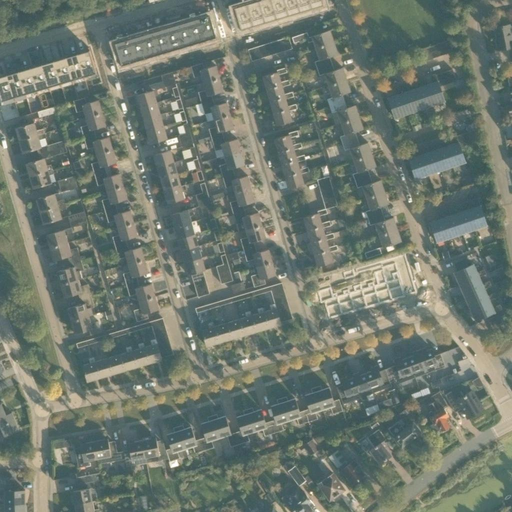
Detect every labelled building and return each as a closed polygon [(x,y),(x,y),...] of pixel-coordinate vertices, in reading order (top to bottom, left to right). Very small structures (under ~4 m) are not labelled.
[(258,0),(247,4),(248,6),(253,26),(256,25),(256,26),(264,23),(266,27),(265,23),(259,3),(258,0),(257,0),(258,0)] [(259,0),(258,0),(259,3),(265,23),(268,22),(276,20),(277,24),(278,23),(277,19),(271,0),(259,0)] [(271,0),(277,19),(279,18),(279,19),(288,16),(289,20),(290,20),(289,16),(283,0),(271,0)] [(283,0),(289,16),(291,15),(300,13),(301,17),(302,16),(300,12),(296,0),(283,0)] [(296,0),(300,12),(303,12),(311,9),(312,13),(313,13),(312,9),(309,0),(296,0)] [(309,0),(312,9),(315,8),(323,6),(324,10),(325,9),(322,0),(309,0)] [(234,4),(233,5),(234,7),(241,30),(242,34),(243,34),(242,30),(244,29),(253,26),(254,31),(255,30),(253,26),(248,6),(247,4),(246,1),(245,1),(246,4),(235,7),(234,4)] [(209,15),(198,18),(199,21),(205,41),(207,40),(215,38),(217,42),(218,41),(209,12),(208,12),(209,15)] [(197,18),(186,22),(187,24),(193,44),(195,43),(195,44),(204,41),(205,45),(206,45),(205,41),(199,21),(198,18),(197,15),(196,16),(197,18)] [(185,22),(174,25),(175,28),(181,48),(184,47),(192,45),(193,49),(194,48),(193,44),(187,24),(186,22),(185,19),(185,22)] [(174,25),(163,29),(164,31),(169,51),(172,50),(172,51),(180,48),(181,52),(182,52),(181,48),(175,28),(174,25),(174,22),(173,23),(174,25)] [(162,29),(151,32),(152,35),(158,55),(160,54),(169,51),(170,56),(171,55),(169,51),(164,31),(163,29),(162,26),(161,26),(162,29)] [(503,28),(503,26),(494,27),(497,42),(496,42),(498,50),(508,48),(510,61),(511,60),(511,34),(511,33),(511,26),(510,27),(510,26),(503,28)] [(150,32),(139,36),(140,38),(146,58),(148,57),(157,55),(158,59),(159,59),(158,55),(152,35),(151,32),(150,29),(149,30),(150,32)] [(334,42),(330,30),(312,36),(309,37),(307,33),(292,38),(294,43),(307,39),(308,42),(313,41),(316,48),(334,42)] [(138,36),(128,39),(128,42),(134,62),(137,61),(145,58),(146,62),(147,62),(146,58),(140,38),(139,36),(138,33),(138,36)] [(115,40),(114,40),(115,42),(122,66),(123,69),(124,69),(122,65),(125,64),(133,62),(135,66),(134,62),(128,42),(128,39),(127,36),(126,37),(127,39),(116,43),(115,40)] [(282,39),(286,50),(292,48),(288,37),(282,39)] [(280,52),(286,50),(282,39),(277,41),(280,52)] [(454,51),(450,40),(444,42),(448,53),(454,51)] [(275,54),(280,52),(277,41),(271,43),(275,54)] [(317,69),(332,64),(330,57),(338,54),(334,42),(316,48),(320,60),(315,62),(317,69)] [(448,53),(444,42),(439,44),(443,55),(448,53)] [(269,56),(275,54),(271,43),(265,44),(269,56)] [(263,58),(269,56),(265,44),(259,46),(263,58)] [(443,55),(439,44),(433,45),(437,57),(443,55)] [(437,57),(433,45),(427,47),(431,59),(437,57)] [(257,60),(263,58),(259,46),(254,48),(257,60)] [(431,59),(427,47),(422,49),(426,61),(431,59)] [(89,50),(78,53),(79,56),(85,77),(96,74),(97,77),(98,77),(89,48),(88,48),(89,50)] [(252,61),(257,60),(254,48),(248,50),(252,61)] [(77,54),(66,57),(67,60),(73,80),(84,77),(85,81),(86,80),(85,77),(79,56),(78,53),(77,51),(76,51),(77,54)] [(65,57),(54,60),(55,64),(61,84),(72,81),(73,84),(74,84),(73,80),(67,60),(66,57),(65,55),(65,57)] [(54,61),(43,64),(44,67),(50,87),(60,84),(62,88),(62,87),(61,84),(55,64),(54,60),(54,58),(53,58),(54,61)] [(42,64),(31,67),(32,70),(38,91),(49,88),(50,91),(51,91),(50,87),(44,67),(43,64),(42,62),(41,62),(42,64)] [(203,83),(219,78),(216,65),(204,69),(202,64),(191,67),(194,78),(201,76),(203,83)] [(328,86),(346,80),(342,68),(334,71),(332,64),(317,69),(320,76),(324,74),(328,86)] [(30,68),(19,71),(20,74),(26,94),(37,91),(38,95),(39,94),(38,91),(32,70),(31,67),(30,65),(29,65),(30,68)] [(18,71),(7,74),(8,77),(14,98),(25,94),(26,98),(27,98),(26,94),(20,74),(19,71),(18,68),(18,69),(18,71)] [(281,84),(281,82),(278,75),(286,72),(285,68),(276,70),(277,72),(262,77),(266,89),(281,84)] [(456,81),(452,69),(446,71),(450,83),(456,81)] [(450,83),(446,71),(441,73),(444,85),(450,83)] [(0,96),(2,101),(3,105),(4,105),(3,101),(14,98),(15,102),(15,101),(14,98),(8,77),(7,74),(7,72),(6,72),(7,75),(0,76),(0,96)] [(163,82),(174,78),(173,72),(161,76),(163,82)] [(444,85),(441,73),(436,75),(437,78),(438,81),(440,86),(444,85)] [(440,86),(438,81),(437,78),(436,75),(435,74),(430,75),(432,80),(433,79),(434,83),(426,86),(432,105),(437,103),(437,104),(445,102),(444,101),(445,100),(440,86)] [(174,78),(163,82),(164,88),(176,84),(174,78)] [(201,104),(213,100),(211,95),(223,91),(219,78),(203,83),(205,91),(198,93),(201,104)] [(432,105),(426,86),(423,78),(418,79),(420,84),(421,83),(422,87),(414,90),(420,109),(425,107),(425,108),(432,106),(432,105)] [(285,96),(284,94),(282,87),(290,84),(288,80),(281,82),(281,84),(266,89),(269,101),(285,96)] [(330,106),(345,101),(342,95),(350,92),(346,80),(328,86),(332,98),(328,100),(330,106)] [(414,90),(411,82),(406,83),(408,88),(409,88),(410,91),(402,94),(401,94),(408,113),(413,111),(413,112),(420,110),(420,109),(414,90)] [(408,113),(401,94),(402,94),(399,86),(394,87),(395,92),(397,92),(398,95),(388,98),(394,118),(401,115),(401,117),(408,114),(408,113)] [(140,108),(157,103),(155,96),(158,95),(157,90),(137,96),(140,108)] [(288,109),(287,106),(285,99),(293,96),(292,92),(284,94),(285,96),(269,101),(273,113),(288,109)] [(86,118),(102,113),(98,100),(86,104),(85,99),(74,102),(77,112),(84,110),(86,118)] [(213,100),(201,104),(204,114),(205,115),(212,113),(214,120),(230,115),(226,103),(214,106),(213,100)] [(144,120),(160,115),(159,108),(163,107),(162,101),(157,103),(140,108),(144,120)] [(341,123),(359,117),(355,105),(347,108),(345,101),(330,106),(332,113),(337,112),(341,123)] [(201,104),(195,105),(198,116),(204,114),(201,104)] [(288,109),(273,113),(277,125),(292,121),(289,111),(297,109),(296,104),(287,106),(288,109)] [(55,113),(54,107),(38,112),(39,118),(55,113)] [(84,138),(95,135),(94,129),(105,126),(102,113),(86,118),(88,125),(81,128),(84,138)] [(147,132),(164,127),(162,120),(167,118),(165,113),(160,115),(144,120),(147,132)] [(212,141),(223,137),(221,131),(234,128),(230,115),(214,120),(216,128),(209,130),(212,141)] [(342,144),(357,139),(355,132),(363,129),(359,117),(341,123),(345,135),(340,137),(342,144)] [(424,121),(413,125),(415,131),(426,127),(424,121)] [(36,131),(34,123),(15,129),(19,141),(45,133),(44,128),(36,131)] [(180,141),(192,138),(187,123),(183,124),(185,133),(178,135),(180,141)] [(164,127),(147,132),(151,144),(168,139),(164,127)] [(293,147),(293,145),(290,137),(298,135),(297,130),(288,133),(289,135),(275,139),(278,151),(293,147)] [(466,145),(472,143),(468,132),(462,134),(466,145)] [(23,153),(41,147),(39,140),(46,137),(45,133),(19,141),(23,153)] [(208,134),(202,135),(204,142),(210,140),(208,134)] [(465,162),(460,147),(459,142),(457,136),(456,134),(451,136),(453,141),(454,140),(455,144),(447,147),(453,166),(457,164),(458,165),(465,163),(465,162)] [(466,145),(462,134),(458,135),(457,136),(459,142),(460,147),(466,145)] [(97,154),(112,150),(109,137),(97,141),(95,135),(84,138),(87,149),(95,147),(97,154)] [(225,143),(223,137),(212,141),(217,159),(224,157),(240,152),(237,139),(225,143)] [(192,138),(180,141),(182,147),(193,144),(192,138)] [(453,166),(447,147),(444,138),(439,140),(441,145),(442,144),(443,148),(435,151),(434,151),(441,170),(445,168),(446,169),(453,167),(453,166)] [(354,161),(371,155),(367,143),(359,146),(357,139),(342,144),(345,150),(349,149),(354,161)] [(65,146),(64,141),(48,145),(49,151),(65,146)] [(297,159),(296,157),(294,150),(302,147),(301,143),(293,145),(293,147),(278,151),(282,163),(297,159)] [(441,170),(434,151),(435,151),(432,143),(427,144),(429,149),(430,148),(431,152),(423,155),(422,155),(429,174),(433,172),(434,173),(441,171),(441,170)] [(67,152),(65,146),(49,151),(51,157),(67,152)] [(429,174),(422,155),(423,155),(420,147),(415,148),(416,153),(418,153),(419,156),(409,159),(415,178),(421,176),(421,178),(429,175),(429,174)] [(95,175),(105,172),(104,166),(116,163),(112,150),(97,154),(99,161),(91,164),(95,175)] [(157,167),(174,162),(171,150),(154,155),(157,167)] [(222,177),(234,174),(232,168),(244,165),(240,152),(224,157),(227,164),(219,166),(222,177)] [(300,171),(300,169),(298,161),(305,159),(304,155),(296,157),(297,159),(282,163),(285,176),(300,171)] [(355,181),(369,176),(367,170),(375,167),(371,155),(354,161),(358,173),(353,175),(355,181)] [(46,166),(44,159),(26,164),(29,176),(52,169),(51,164),(46,166)] [(161,179),(178,174),(176,167),(181,165),(180,161),(174,162),(157,167),(161,179)] [(300,171),(285,176),(289,188),(304,184),(301,174),(309,172),(308,167),(300,169),(300,171)] [(33,188),(51,183),(49,175),(54,174),(52,169),(29,176),(33,188)] [(107,191),(123,187),(119,174),(107,177),(105,172),(95,175),(98,186),(105,184),(107,191)] [(164,191),(181,186),(178,174),(161,179),(164,191)] [(235,179),(234,174),(222,177),(228,195),(235,193),(251,189),(247,176),(235,179)] [(59,187),(75,182),(74,176),(58,181),(59,187)] [(366,198),(384,192),(380,180),(372,183),(369,176),(355,181),(357,188),(362,187),(366,198)] [(319,186),(330,182),(329,177),(317,180),(319,186)] [(75,182),(59,187),(61,192),(77,187),(75,182)] [(330,182),(319,186),(321,192),(332,188),(330,182)] [(197,201),(209,197),(205,183),(200,185),(203,193),(195,195),(197,201)] [(168,203),(185,198),(183,191),(187,190),(185,185),(181,186),(164,191),(168,203)] [(105,212),(116,209),(114,203),(127,199),(123,187),(107,191),(109,199),(102,201),(105,212)] [(332,188),(321,192),(322,197),(334,194),(332,188)] [(233,214),(244,211),(242,205),(255,202),(251,189),(235,193),(237,201),(230,203),(233,214)] [(368,219),(382,214),(380,207),(388,204),(384,192),(366,198),(370,210),(365,212),(368,219)] [(40,212),(65,204),(63,200),(57,202),(54,194),(36,200),(40,212)] [(334,194),(322,197),(324,203),(335,200),(334,194)] [(209,197),(197,201),(199,207),(211,204),(209,197)] [(480,206),(478,198),(473,199),(474,204),(476,204),(477,207),(468,210),(474,229),(479,227),(479,228),(487,226),(486,225),(487,225),(480,206)] [(326,209),(337,206),(335,200),(324,203),(326,209)] [(474,229),(468,210),(465,202),(460,203),(462,208),(464,208),(465,211),(456,214),(455,214),(462,233),(467,231),(467,233),(475,230),(474,229)] [(65,204),(40,212),(43,224),(62,218),(59,211),(66,209),(65,204)] [(462,233),(455,214),(456,214),(453,206),(448,208),(450,212),(451,212),(453,215),(444,218),(450,237),(455,236),(455,237),(463,234),(462,233)] [(118,228),(134,223),(130,211),(118,214),(116,209),(105,212),(108,223),(115,220),(118,228)] [(174,227),(191,222),(189,215),(194,214),(192,209),(171,215),(174,227)] [(322,225),(321,224),(319,216),(327,213),(326,209),(317,211),(317,213),(303,217),(307,229),(322,225)] [(450,237),(444,218),(441,210),(436,212),(438,216),(439,216),(440,219),(430,223),(437,242),(443,240),(443,241),(450,238),(450,237)] [(246,216),(244,211),(233,214),(238,232),(245,230),(262,225),(258,213),(246,216)] [(70,222),(86,218),(84,212),(68,216),(70,222)] [(379,236),(397,230),(393,218),(385,221),(382,214),(368,219),(370,226),(375,224),(379,236)] [(72,228),(72,229),(87,224),(86,218),(70,222),(72,228)] [(343,218),(337,220),(339,227),(346,225),(343,218)] [(178,239),(195,234),(193,228),(198,226),(196,221),(191,222),(174,227),(178,239)] [(325,237),(325,236),(323,228),(331,226),(329,221),(321,224),(322,225),(307,229),(310,242),(325,237)] [(116,248),(127,245),(125,240),(137,236),(134,223),(118,228),(120,235),(112,237),(116,248)] [(243,251),(254,247),(253,242),(265,238),(262,225),(245,230),(247,238),(240,240),(243,251)] [(73,233),(72,229),(72,228),(47,235),(50,248),(68,243),(66,235),(73,233)] [(397,230),(379,236),(383,248),(401,242),(397,230)] [(181,251),(198,246),(196,239),(202,238),(200,232),(195,234),(178,239),(181,251)] [(329,250),(328,248),(326,240),(334,238),(333,233),(325,236),(325,237),(310,242),(314,254),(329,250)] [(69,262),(80,259),(77,249),(70,251),(68,243),(50,248),(54,261),(67,257),(69,262)] [(128,265),(144,260),(140,248),(128,251),(127,245),(116,248),(119,259),(126,257),(128,265)] [(329,250),(314,254),(318,266),(333,262),(330,252),(338,250),(337,245),(328,248),(329,250)] [(184,263),(202,258),(198,246),(181,251),(184,263)] [(256,267),(272,262),(268,250),(256,253),(254,247),(243,251),(246,262),(254,260),(256,267)] [(381,253),(379,248),(364,253),(366,259),(381,253)] [(448,251),(442,253),(444,259),(450,257),(448,251)] [(239,258),(237,252),(228,254),(230,261),(239,258)] [(395,264),(407,260),(405,254),(393,257),(395,264)] [(395,264),(393,257),(381,261),(382,266),(383,268),(395,264)] [(193,280),(204,276),(202,271),(205,270),(202,258),(184,263),(188,275),(191,274),(193,280)] [(61,285),(78,280),(82,279),(80,271),(84,270),(80,259),(69,262),(70,268),(57,272),(61,285)] [(126,285),(137,282),(136,276),(147,273),(144,260),(128,265),(130,272),(123,274),(126,285)] [(397,269),(409,266),(407,260),(395,264),(397,269)] [(370,269),(382,266),(381,261),(368,264),(370,269)] [(254,287),(265,284),(263,278),(276,275),(272,262),(256,267),(258,274),(251,276),(254,287)] [(218,273),(229,269),(227,263),(223,265),(216,267),(218,273)] [(357,273),(370,269),(368,264),(356,268),(357,273)] [(479,277),(486,274),(484,269),(480,271),(480,273),(477,274),(473,264),(454,272),(457,278),(456,278),(459,285),(460,285),(479,277)] [(398,275),(410,272),(409,266),(397,269),(397,272),(398,275)] [(345,278),(358,275),(356,268),(344,272),(345,278)] [(219,278),(231,275),(229,269),(218,273),(219,278)] [(238,280),(245,278),(243,270),(235,272),(238,280)] [(392,300),(387,282),(386,282),(383,270),(375,272),(378,285),(374,286),(380,304),(392,300)] [(332,280),(345,276),(344,272),(331,275),(332,280)] [(400,281),(398,275),(397,272),(393,274),(395,280),(387,282),(392,300),(405,296),(404,295),(416,292),(414,284),(402,287),(400,281)] [(410,272),(398,275),(400,281),(412,278),(410,272)] [(231,275),(219,278),(221,284),(232,281),(231,275)] [(319,284),(332,280),(331,275),(318,279),(319,284)] [(194,286),(206,282),(204,276),(193,280),(194,286)] [(484,289),(491,285),(489,281),(485,283),(485,284),(482,286),(479,277),(460,285),(462,290),(461,290),(464,297),(465,297),(484,289)] [(412,278),(400,281),(402,287),(414,284),(412,278)] [(80,299),(91,296),(88,285),(80,287),(78,280),(61,285),(64,297),(78,294),(80,299)] [(138,301),(154,296),(150,284),(139,287),(137,282),(126,285),(129,296),(136,294),(138,301)] [(196,291),(207,288),(206,282),(194,286),(196,291)] [(245,290),(243,282),(241,282),(236,284),(231,285),(233,293),(245,290)] [(380,304),(374,286),(373,282),(368,284),(369,287),(362,289),(367,307),(380,304)] [(271,292),(284,288),(282,283),(270,286),(271,290),(271,292)] [(367,307),(362,289),(362,290),(361,284),(354,286),(355,292),(350,293),(355,311),(367,307)] [(207,288),(196,291),(198,297),(209,294),(207,288)] [(284,288),(271,292),(273,298),(285,294),(284,288)] [(342,314),(337,297),(333,298),(330,288),(318,291),(321,302),(324,301),(329,318),(342,314)] [(489,301),(497,297),(495,292),(490,294),(491,296),(488,297),(484,289),(465,297),(467,301),(466,302),(469,309),(470,308),(471,309),(489,300),(489,301)] [(355,311),(350,293),(349,290),(343,291),(345,295),(337,297),(342,314),(355,311)] [(285,294),(273,298),(275,303),(275,304),(287,300),(285,294)] [(71,321),(89,316),(93,315),(91,308),(94,307),(91,296),(80,299),(81,305),(67,309),(71,321)] [(154,296),(138,301),(141,309),(133,311),(137,322),(148,319),(146,313),(158,309),(154,296)] [(287,300),(275,304),(276,308),(277,310),(289,306),(287,300)] [(502,309),(500,304),(495,306),(496,308),(493,309),(489,301),(489,300),(471,309),(473,313),(471,313),(475,321),(476,320),(476,321),(494,312),(502,309)] [(268,328),(281,325),(280,323),(278,316),(277,310),(276,308),(275,304),(275,303),(269,305),(271,310),(264,312),(268,328)] [(289,306),(277,310),(278,316),(291,313),(289,306)] [(256,332),(268,328),(264,312),(262,307),(257,309),(259,314),(252,316),(251,316),(256,332)] [(244,336),(256,332),(251,316),(252,316),(250,311),(245,312),(246,317),(239,320),(244,336)] [(291,313),(278,316),(280,323),(293,319),(291,313)] [(491,325),(501,321),(499,315),(488,319),(491,325)] [(91,324),(89,316),(71,321),(75,334),(89,330),(90,336),(101,333),(98,322),(91,324)] [(153,329),(165,325),(163,318),(151,322),(152,326),(153,329)] [(231,339),(244,336),(239,320),(226,323),(231,339)] [(504,326),(501,321),(491,325),(493,330),(504,326)] [(206,347),(219,343),(214,327),(215,327),(213,322),(208,323),(209,328),(202,331),(206,347)] [(219,343),(231,339),(226,323),(215,327),(214,327),(219,343)] [(165,325),(153,329),(154,335),(167,331),(165,325)] [(495,336),(506,331),(504,326),(493,330),(495,336)] [(167,331),(154,335),(155,339),(156,341),(168,337),(167,331)] [(158,347),(170,342),(168,337),(156,341),(157,344),(158,347)] [(160,352),(158,347),(157,344),(156,341),(155,339),(150,340),(152,345),(145,348),(149,364),(162,360),(161,358),(160,352)] [(170,342),(158,347),(160,352),(172,349),(170,342)] [(149,364),(145,348),(143,343),(138,344),(140,349),(132,351),(137,367),(149,364)] [(125,371),(137,367),(132,351),(131,346),(126,348),(127,353),(120,355),(125,371)] [(424,348),(418,350),(427,373),(445,366),(440,353),(434,356),(432,348),(426,351),(424,348)] [(172,349),(160,352),(161,358),(173,355),(172,349)] [(413,355),(407,357),(415,378),(427,373),(418,350),(412,352),(413,355)] [(112,375),(125,371),(120,355),(108,358),(112,375)] [(396,365),(390,367),(395,380),(397,384),(415,378),(407,357),(401,359),(400,356),(394,359),(396,365)] [(100,378),(95,362),(94,357),(89,359),(90,364),(83,366),(88,382),(100,378)] [(100,378),(112,375),(108,358),(95,362),(100,378)] [(372,371),(366,373),(374,393),(391,386),(390,382),(385,369),(379,371),(377,365),(370,368),(372,371)] [(386,369),(385,369),(390,382),(395,380),(390,367),(386,369)] [(359,372),(352,374),(353,377),(361,398),(362,400),(367,398),(366,396),(374,393),(366,373),(360,375),(359,372)] [(342,385),(336,387),(343,404),(361,398),(353,377),(348,379),(347,376),(340,379),(342,385)] [(479,377),(473,381),(478,390),(484,386),(479,377)] [(442,378),(430,382),(432,388),(444,384),(442,378)] [(316,387),(323,408),(331,406),(333,414),(343,411),(339,399),(334,401),(329,387),(322,390),(320,385),(316,387)] [(315,411),(323,408),(316,387),(311,388),(312,393),(305,395),(309,409),(304,410),(308,422),(317,419),(315,411)] [(457,387),(445,395),(455,412),(462,408),(467,418),(483,408),(473,390),(462,396),(457,387)] [(399,402),(395,389),(389,391),(393,404),(399,402)] [(449,426),(450,426),(446,421),(449,419),(443,408),(447,406),(439,392),(430,397),(433,402),(428,405),(432,411),(428,413),(431,416),(430,417),(434,425),(431,426),(435,432),(440,428),(441,431),(442,431),(445,431),(449,429),(449,426)] [(282,398),(289,419),(296,417),(299,425),(308,422),(304,410),(299,412),(295,398),(288,401),(287,396),(282,398)] [(281,422),(289,419),(282,398),(277,399),(278,404),(271,406),(275,420),(270,421),(274,433),(284,430),(281,422)] [(412,410),(406,402),(396,409),(402,418),(412,410)] [(6,415),(1,403),(0,403),(0,435),(18,428),(12,413),(6,415)] [(247,409),(254,430),(262,428),(265,436),(274,433),(270,421),(265,423),(261,409),(254,411),(252,407),(247,409)] [(246,433),(254,430),(247,409),(242,410),(244,415),(237,417),(241,431),(236,432),(240,443),(249,441),(246,433)] [(212,415),(219,437),(227,435),(231,446),(240,443),(236,432),(231,434),(226,416),(218,418),(217,414),(212,415)] [(212,440),(219,437),(212,415),(208,417),(209,421),(202,424),(206,437),(201,439),(204,450),(214,447),(212,440)] [(404,429),(402,426),(405,424),(401,419),(389,429),(402,446),(409,441),(410,442),(415,438),(414,437),(420,432),(413,423),(404,429)] [(379,425),(375,420),(369,424),(373,429),(379,425)] [(178,426),(185,448),(193,445),(195,453),(204,450),(201,439),(195,440),(191,427),(184,429),(183,425),(178,426)] [(177,450),(185,448),(178,426),(173,428),(175,432),(167,435),(172,448),(167,450),(170,461),(179,458),(177,450)] [(365,440),(372,449),(370,450),(380,464),(392,456),(382,443),(386,440),(379,429),(365,440)] [(146,458),(147,463),(168,459),(164,443),(158,444),(157,437),(143,440),(146,458)] [(125,459),(124,451),(117,452),(116,443),(110,445),(109,438),(94,441),(98,459),(99,464),(125,459)] [(147,463),(146,458),(143,440),(129,443),(130,449),(123,450),(124,451),(125,459),(126,467),(139,464),(147,463)] [(318,450),(311,440),(303,445),(310,455),(318,450)] [(90,461),(98,459),(94,441),(81,444),(82,450),(76,451),(79,467),(91,465),(90,461)] [(328,457),(337,468),(346,460),(337,449),(328,457)] [(295,466),(290,460),(284,465),(288,471),(295,466)] [(359,465),(358,465),(354,461),(348,465),(346,462),(339,467),(352,484),(362,477),(362,478),(365,475),(361,469),(362,469),(359,465)] [(288,471),(299,485),(305,481),(295,466),(288,471)] [(86,475),(85,472),(76,474),(78,484),(102,480),(100,473),(86,475)] [(344,490),(332,474),(318,484),(330,500),(344,490)] [(6,504),(25,504),(25,490),(13,490),(13,477),(0,477),(0,495),(6,495),(6,504)] [(75,505),(93,502),(91,493),(96,493),(95,487),(103,485),(102,480),(78,484),(79,490),(73,491),(75,505)] [(302,493),(298,486),(294,484),(285,491),(286,495),(282,498),(291,511),(312,511),(313,511),(310,507),(314,505),(304,492),(302,493)] [(265,495),(271,504),(276,501),(270,492),(265,495)] [(99,511),(99,509),(94,510),(93,502),(75,505),(76,511),(99,511)] [(138,511),(148,510),(147,502),(136,504),(138,511)]
